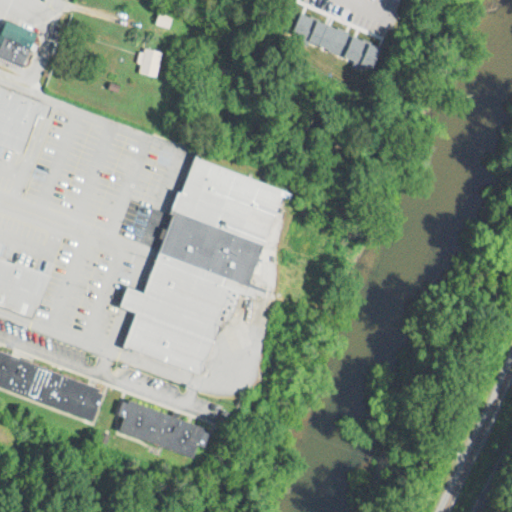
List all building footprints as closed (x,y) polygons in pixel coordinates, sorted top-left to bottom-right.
[(305,55),(315,58),(329,16),(319,12),(305,55)] [(154,22),(165,27),(169,19),(158,14),(154,22)] [(383,40),(371,35),(352,82),(365,87),(383,40)] [(154,76),(160,53),(140,47),(134,71),(154,76)] [(0,143),(23,151),(36,111),(46,115),(50,103),(0,86),(0,143)] [(132,287),(141,290),(170,212),(166,211),(174,189),(179,191),(193,155),(280,188),(246,280),(262,287),(260,293),(249,289),(247,294),(238,291),(227,318),(221,316),(199,373),(121,344),(134,310),(125,306),(117,303),(124,284),(132,287)] [(0,306),(33,317),(47,274),(0,258),(0,306)] [(0,353),(0,389),(92,420),(102,388),(0,353)] [(191,456),(201,425),(125,402),(115,433),(191,456)]
